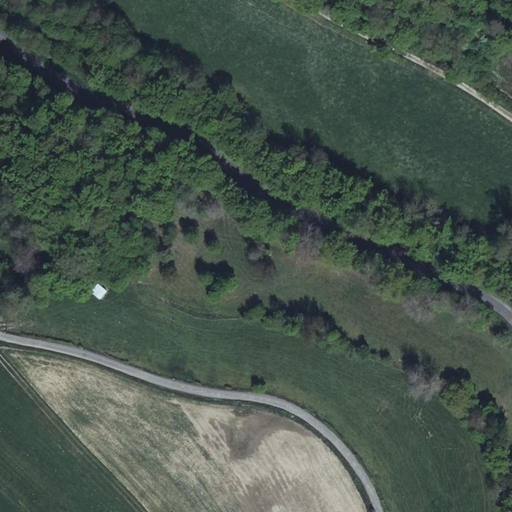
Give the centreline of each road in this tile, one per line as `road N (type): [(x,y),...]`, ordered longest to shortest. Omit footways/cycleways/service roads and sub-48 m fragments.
road 1 (secondary): [(511,317),(479,292),(283,206),(203,143),(69,81),(0,31)]
road 2 (track): [(312,0),(511,114)]
